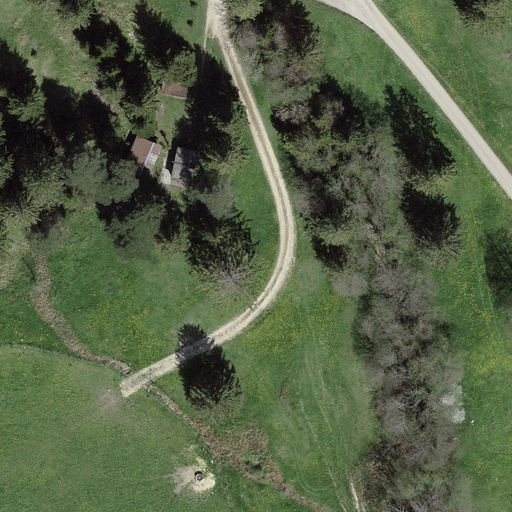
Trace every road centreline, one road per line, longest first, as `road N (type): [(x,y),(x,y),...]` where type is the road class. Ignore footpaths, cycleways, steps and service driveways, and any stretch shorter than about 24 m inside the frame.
road 1 (track): [(115,397),(271,300),(289,251),(267,162),(211,16),(213,0)]
road 2 (track): [(511,195),(420,71),(359,13)]
